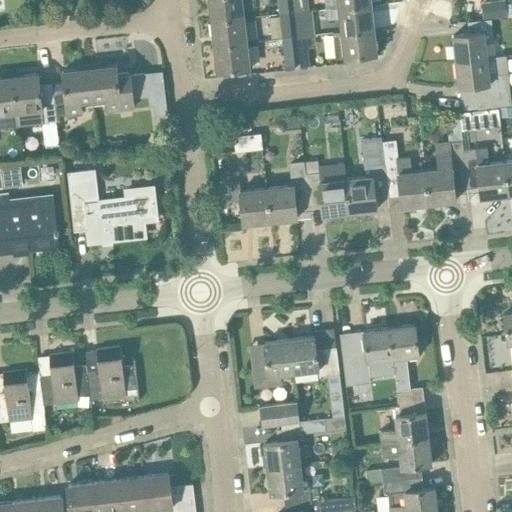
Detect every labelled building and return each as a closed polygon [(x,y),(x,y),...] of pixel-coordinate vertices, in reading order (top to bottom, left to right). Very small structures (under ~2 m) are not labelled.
[(242,0),(209,0),(212,20),(244,16),(242,0)] [(277,0),(279,12),(289,11),(287,0),(277,0)] [(293,0),(294,11),(303,10),(301,0),(293,0)] [(504,1),(482,3),(484,18),(506,15),(504,1)] [(371,2),(326,7),(327,19),(340,17),(341,31),(374,27),(371,2)] [(297,36),(306,35),(303,10),(294,11),(297,36)] [(267,39),(283,37),(292,36),(289,11),(279,12),(279,14),(264,16),(267,39)] [(244,16),(212,20),(214,45),(247,41),(244,16)] [(456,60),(487,56),(485,40),(494,39),(491,18),(468,21),(469,33),(453,34),(456,60)] [(374,27),(341,31),(332,32),(335,58),(377,53),(374,27)] [(301,68),(309,67),(306,35),(297,36),(301,68)] [(292,36),(283,37),(286,69),(295,68),(295,67),(292,36)] [(247,41),(214,45),(217,71),(250,67),(247,41)] [(489,73),(487,56),(456,60),(459,86),(475,84),(478,109),(496,107),(502,107),(500,94),(510,93),(507,71),(489,73)] [(118,75),(117,64),(88,67),(92,99),(106,97),(107,109),(134,106),(133,97),(148,95),(146,72),(130,74),(130,73),(118,75)] [(81,100),(92,99),(88,67),(63,70),(64,81),(53,82),(56,115),(82,112),(81,100)] [(13,76),(18,125),(56,121),(56,115),(53,82),(40,84),(38,73),(13,76)] [(0,127),(18,125),(13,76),(0,77),(0,127)] [(511,107),(499,109),(500,118),(511,116),(511,107)] [(501,127),(499,110),(459,114),(461,131),(501,127)] [(425,169),(429,202),(456,199),(455,188),(467,187),(463,149),(461,131),(459,114),(459,112),(451,113),(452,133),(447,133),(448,140),(434,142),(437,168),(425,169)] [(236,150),(262,147),(261,133),(235,136),(236,150)] [(388,196),(382,140),(382,137),(360,139),(364,176),(346,178),(350,211),(377,208),(376,198),(388,196)] [(128,149),(126,139),(110,141),(111,151),(128,149)] [(429,202),(425,169),(411,171),(410,156),(398,157),(396,139),(382,140),(388,196),(401,195),(402,205),(429,202)] [(508,193),(504,160),(489,162),(487,147),(463,149),(467,187),(480,185),(481,196),(508,193)] [(320,181),(318,159),(312,160),(304,161),(309,205),(321,203),(323,214),(350,211),(346,178),(320,181)] [(270,220),(297,217),(296,206),(309,205),(304,161),(289,162),(292,184),(267,186),(270,220)] [(99,200),(95,169),(95,168),(67,171),(74,231),(88,230),(89,241),(145,235),(143,219),(157,218),(153,185),(126,188),(127,197),(99,200)] [(270,220),(267,186),(240,189),(239,181),(228,182),(230,201),(241,200),(243,223),(270,220)] [(5,199),(4,193),(0,193),(0,251),(59,245),(53,194),(5,199)] [(398,399),(423,396),(422,386),(410,388),(406,355),(419,353),(415,323),(389,327),(392,356),(394,368),(398,399)] [(384,357),(392,356),(389,327),(363,330),(366,349),(341,352),(345,385),(371,382),(368,359),(384,357)] [(291,338),(295,371),(319,368),(319,375),(339,372),(336,347),(316,349),(315,335),(291,338)] [(255,386),(282,382),(281,372),(295,371),(291,338),(264,341),(266,355),(252,357),(255,386)] [(87,370),(91,398),(103,397),(126,394),(126,389),(138,388),(135,364),(123,365),(121,345),(97,348),(100,374),(88,376),(88,370),(87,370)] [(41,375),(45,404),(78,399),(78,394),(89,393),(89,398),(91,398),(87,370),(75,371),(72,351),(49,353),(52,373),(41,375)] [(0,420),(9,420),(9,419),(32,417),(33,429),(46,428),(43,404),(45,404),(41,375),(40,371),(27,372),(27,368),(3,371),(6,391),(0,391),(0,420)] [(382,442),(428,437),(423,396),(398,399),(400,414),(395,414),(397,428),(380,430),(382,442)] [(297,400),(259,404),(261,425),(300,421),(297,400)] [(345,415),(324,418),(326,430),(346,428),(345,415)] [(267,465),(300,461),(298,450),(305,449),(302,425),(277,428),(278,440),(264,442),(267,465)] [(431,462),(428,437),(382,442),(383,454),(400,452),(401,465),(381,467),(381,470),(374,470),(377,481),(422,476),(421,464),(431,462)] [(300,461),(267,465),(271,492),(284,490),(286,503),(311,500),(309,476),(302,477),(300,461)] [(173,505),(172,498),(171,485),(169,472),(143,475),(147,508),(173,505)] [(118,478),(122,511),(147,508),(143,475),(118,478)] [(422,476),(377,481),(382,481),(384,494),(388,493),(390,511),(427,511),(438,511),(435,486),(423,488),(422,476)] [(112,511),(122,511),(118,478),(93,481),(96,511),(112,511)] [(96,511),(93,481),(67,484),(70,511),(96,511)] [(172,498),(194,495),(193,483),(171,485),(172,498)] [(37,498),(38,511),(64,511),(62,495),(37,498)] [(174,510),(196,507),(194,495),(172,498),(173,505),(174,510)] [(354,495),(341,496),(342,508),(356,507),(354,495)] [(11,501),(12,511),(38,511),(37,498),(11,501)] [(318,511),(317,499),(311,500),(286,503),(286,511),(318,511)] [(0,502),(0,511),(12,511),(11,501),(0,502)]
